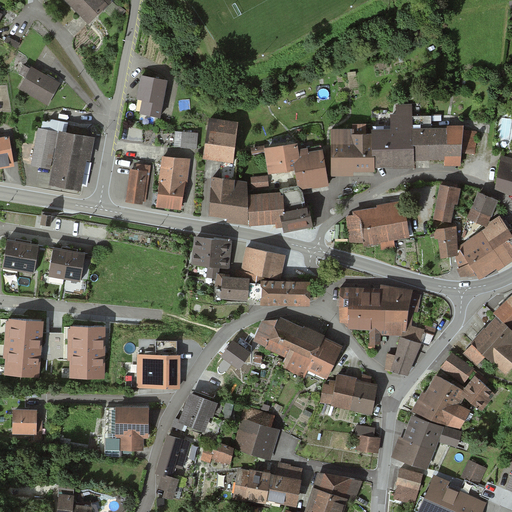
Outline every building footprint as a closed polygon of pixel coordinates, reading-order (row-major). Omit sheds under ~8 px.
[(63,0),(89,26),(113,2),(110,0),(63,0)] [(8,37),(5,42),(17,49),(20,43),(8,37)] [(51,80),(31,68),(30,70),(25,67),(20,75),(27,79),(20,89),(47,105),(60,85),(51,80)] [(168,81),(141,76),(137,100),(142,101),(139,113),(161,117),(168,81)] [(414,163),(413,131),(412,105),(397,105),(397,114),(391,114),(392,131),(372,132),(372,137),(373,159),(375,158),(375,169),(394,169),(394,170),(414,170),(414,163)] [(237,126),(207,122),(203,159),(232,163),(237,126)] [(197,127),(174,125),(173,148),(196,149),(197,127)] [(447,131),(413,131),(414,163),(427,163),(444,162),(444,167),(462,167),(462,153),(476,154),(476,132),(464,132),(464,128),(447,128),(447,131)] [(56,133),(36,129),(29,165),(49,169),(56,133)] [(375,173),(375,169),(375,158),(373,159),(372,137),(352,137),(352,131),(331,131),(331,178),(353,177),(354,173),(375,173)] [(93,140),(56,133),(49,169),(45,187),(78,193),(84,163),(88,163),(93,140)] [(0,139),(0,169),(14,167),(9,137),(0,139)] [(300,159),(299,150),(297,144),(264,150),(269,179),(295,174),(293,166),(300,159)] [(312,189),(312,191),(329,188),(324,151),(308,154),(308,149),(299,150),(300,159),(293,166),(295,174),(297,187),(302,191),(312,189)] [(495,191),(511,197),(511,157),(502,156),(495,191)] [(190,161),(162,158),(156,208),(182,212),(185,187),(186,187),(187,183),(190,161)] [(147,202),(151,166),(137,164),(136,170),(129,169),(125,203),(142,206),(143,202),(147,202)] [(268,177),(251,178),(252,189),(268,188),(268,177)] [(248,197),(247,183),(211,179),(210,189),(212,189),(209,218),(227,220),(226,224),(249,227),(248,197)] [(450,223),(458,190),(440,186),(431,219),(450,223)] [(305,210),(302,191),(297,187),(281,190),(281,194),(281,196),(284,196),(285,213),(305,210)] [(284,196),(281,196),(281,194),(248,197),(249,227),(276,225),(276,229),(283,229),(285,213),(284,196)] [(492,217),(499,202),(479,194),(468,218),(487,226),(491,216),(492,217)] [(409,238),(403,201),(375,205),(375,208),(352,212),(352,216),(345,217),(349,244),(363,242),(364,246),(382,244),(382,249),(394,247),(393,240),(397,240),(409,238)] [(305,210),(285,213),(283,229),(284,235),(313,229),(309,209),(305,210)] [(42,218),(41,227),(50,228),(52,219),(42,218)] [(511,231),(510,233),(500,218),(488,226),(489,227),(457,248),(465,259),(478,280),(482,277),(483,278),(496,270),(498,272),(511,262),(511,259),(511,231)] [(458,256),(454,227),(433,230),(435,240),(438,239),(441,259),(458,256)] [(233,242),(196,238),(193,266),(207,267),(206,278),(217,279),(217,274),(220,275),(220,270),(230,271),(233,242)] [(3,270),(34,276),(39,246),(29,245),(17,242),(8,241),(3,270)] [(64,250),(54,249),(49,277),(81,282),(86,254),(75,252),(64,250)] [(286,257),(245,249),(241,271),(235,270),(234,279),(249,280),(249,284),(262,285),(262,283),(281,283),(286,257)] [(249,284),(249,280),(234,279),(223,278),(223,275),(220,275),(217,274),(217,279),(215,300),(223,301),(223,299),(248,301),(249,284)] [(281,283),(262,283),(262,285),(261,306),(279,307),(310,307),(310,284),(281,283)] [(381,336),(401,337),(404,338),(407,328),(412,327),(414,313),(419,313),(419,295),(410,295),(410,291),(392,288),(380,287),(380,290),(358,289),(340,288),(339,310),(340,321),(341,324),(348,325),(348,330),(370,332),(369,343),(368,343),(368,351),(375,351),(376,345),(381,345),(381,336)] [(511,297),(493,315),(496,317),(511,331),(511,297)] [(473,345),(463,354),(477,366),(478,364),(482,368),(489,362),(506,375),(511,367),(511,331),(496,317),(487,328),(473,345)] [(41,349),(44,321),(9,318),(9,321),(7,321),(4,357),(6,358),(5,373),(39,376),(41,349)] [(277,322),(262,321),(253,341),(266,347),(265,350),(286,360),(282,368),(304,378),(307,372),(326,381),(342,347),(324,339),(325,337),(304,328),(303,330),(279,319),(277,322)] [(106,326),(71,325),(71,328),(68,328),(68,361),(70,361),(70,377),(105,377),(105,350),(106,326)] [(404,338),(401,337),(395,357),(387,355),(384,370),(408,378),(422,346),(428,349),(436,329),(426,325),(424,330),(412,327),(407,328),(404,338)] [(251,353),(234,340),(222,357),(230,362),(239,369),(251,353)] [(138,355),(137,389),(181,390),(181,357),(177,357),(177,342),(156,341),(155,356),(151,356),(138,355)] [(451,353),(436,375),(460,389),(473,369),(471,367),(451,353)] [(351,412),(357,382),(357,380),(337,375),(336,382),(332,405),(332,407),(351,412)] [(425,394),(422,393),(411,412),(416,414),(415,417),(445,428),(458,433),(470,411),(459,407),(464,398),(461,395),(463,392),(460,389),(436,375),(425,394)] [(495,394),(475,376),(463,392),(461,395),(464,398),(482,412),(495,394)] [(332,405),(336,382),(329,381),(328,388),(324,387),(321,402),(332,405)] [(195,389),(190,387),(179,416),(175,414),(171,424),(185,430),(188,423),(204,429),(210,414),(213,415),(220,398),(216,397),(219,390),(198,382),(195,389)] [(372,417),(378,387),(359,382),(357,382),(351,412),(372,417)] [(149,403),(116,402),(115,436),(121,436),(120,447),(142,447),(143,436),(148,436),(149,403)] [(38,412),(12,412),(12,436),(34,436),(34,443),(43,443),(43,421),(38,421),(38,412)] [(244,416),(235,446),(271,457),(280,427),(244,416)] [(412,416),(403,439),(435,452),(439,442),(445,428),(415,417),(412,416)] [(356,452),(378,455),(381,438),(375,437),(376,429),(358,426),(356,436),(359,436),(356,452)] [(445,428),(439,442),(457,449),(462,434),(458,433),(445,428)] [(191,440),(167,432),(156,472),(163,472),(173,473),(175,465),(183,468),(191,440)] [(403,439),(399,437),(391,458),(427,471),(435,452),(403,439)] [(234,445),(215,440),(213,448),(205,446),(201,460),(209,462),(211,457),(215,458),(230,462),(234,445)] [(197,461),(199,447),(192,446),(189,460),(197,461)] [(486,469),(468,461),(461,477),(479,485),(486,469)] [(277,476),(272,474),(267,501),(296,507),(303,471),(292,468),(292,466),(279,464),(277,476)] [(341,511),(347,498),(353,501),(363,478),(351,474),(321,468),(303,511),(299,511),(286,508),(284,511),(341,511)] [(272,474),(251,470),(251,472),(239,470),(235,497),(246,499),(247,498),(267,501),(272,474)] [(423,477),(400,470),(395,487),(398,488),(394,500),(415,506),(423,477)] [(173,473),(163,472),(159,486),(164,488),(162,496),(173,496),(180,476),(173,473)] [(447,482),(432,476),(418,511),(478,511),(482,501),(445,487),(447,482)] [(73,494),(59,493),(57,511),(91,511),(92,505),(72,503),(73,494)] [(165,497),(157,497),(157,508),(162,508),(162,505),(165,505),(165,497)]
